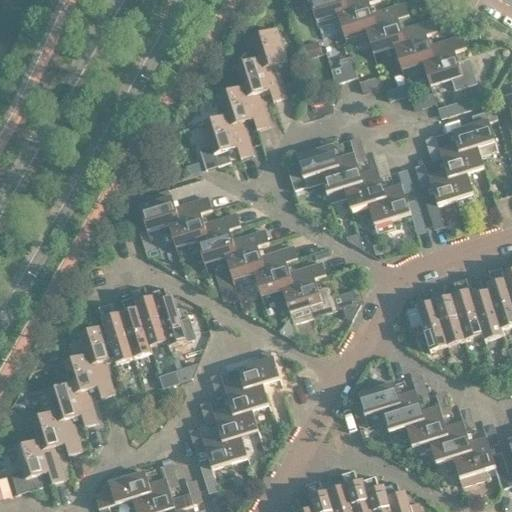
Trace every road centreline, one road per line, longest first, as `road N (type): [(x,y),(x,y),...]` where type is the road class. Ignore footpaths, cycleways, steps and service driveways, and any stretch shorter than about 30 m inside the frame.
road 1 (secondary): [(0,329),(187,0)]
road 2 (residential): [(72,511),(105,463),(177,435),(234,317)]
road 3 (secondary): [(114,0),(0,200)]
road 4 (residential): [(262,205),(296,133),(347,118),(406,157)]
road 5 (residential): [(355,336),(491,410),(511,400)]
road 6 (residential): [(454,511),(302,426)]
road 7 (residential): [(391,276),(262,205)]
road 8 (residential): [(234,317),(152,274),(117,266)]
road 9 (residential): [(391,276),(511,238)]
